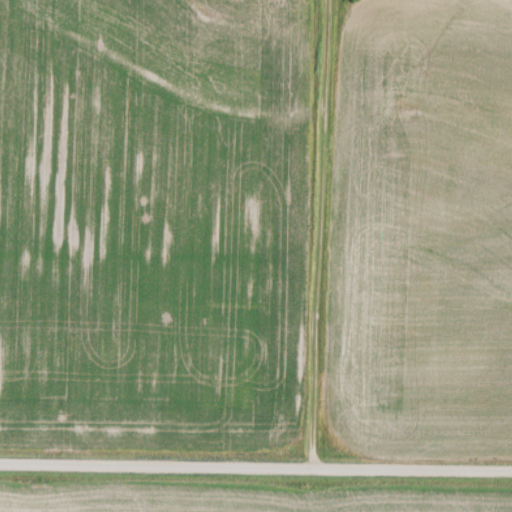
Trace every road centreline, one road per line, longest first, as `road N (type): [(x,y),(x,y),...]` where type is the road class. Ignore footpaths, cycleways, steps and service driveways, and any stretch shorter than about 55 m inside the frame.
road 1 (residential): [(511,468),(0,462)]
road 2 (residential): [(326,0),(313,466)]
